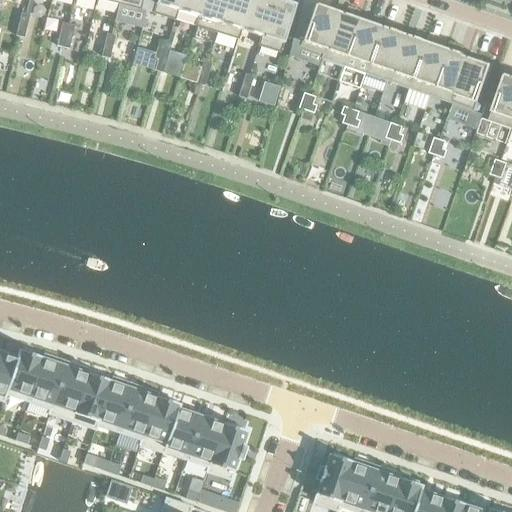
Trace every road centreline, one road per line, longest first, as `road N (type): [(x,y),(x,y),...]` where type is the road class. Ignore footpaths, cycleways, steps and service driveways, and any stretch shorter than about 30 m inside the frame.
road 1 (residential): [(0,310),(299,408)]
road 2 (residential): [(299,408),(511,483)]
